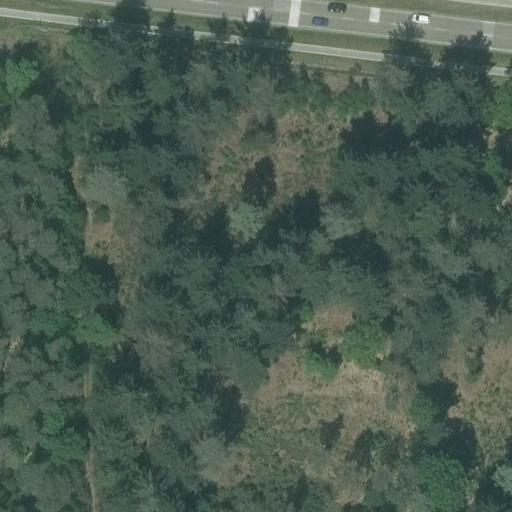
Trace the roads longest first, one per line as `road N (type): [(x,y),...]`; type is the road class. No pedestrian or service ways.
road 1 (track): [(73,32),(90,511)]
road 2 (primary): [(511,45),(120,0)]
